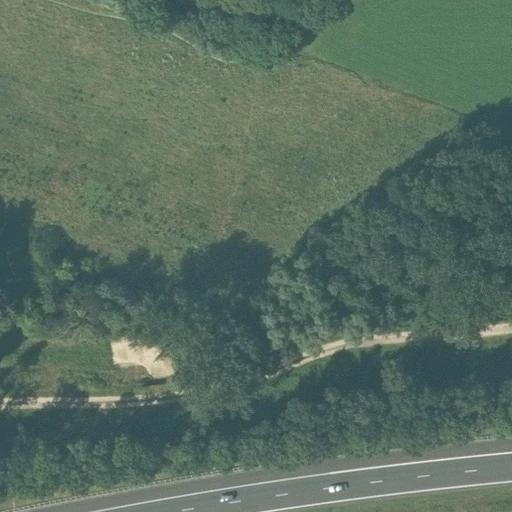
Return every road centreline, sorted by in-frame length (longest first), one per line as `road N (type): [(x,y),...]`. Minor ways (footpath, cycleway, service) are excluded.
road 1 (track): [(0,411),(193,394),(334,351),(511,332)]
road 2 (motorway): [(511,465),(163,511)]
